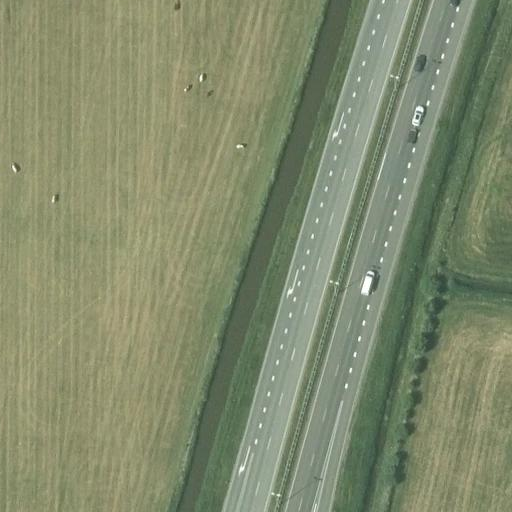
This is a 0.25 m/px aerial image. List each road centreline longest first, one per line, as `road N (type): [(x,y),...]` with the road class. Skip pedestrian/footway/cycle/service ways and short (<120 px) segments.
road 1 (trunk): [(397,0),(264,457)]
road 2 (trunk): [(327,397),(448,0)]
